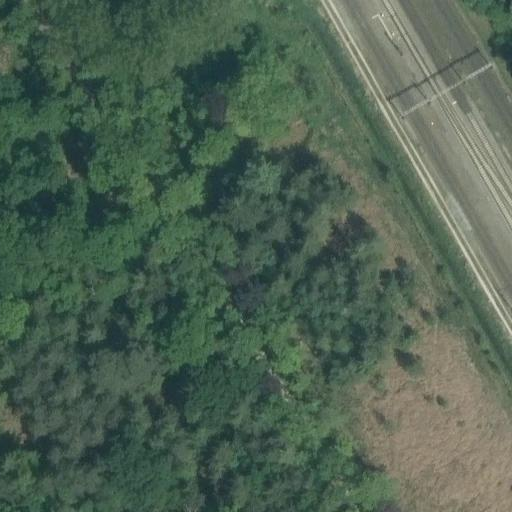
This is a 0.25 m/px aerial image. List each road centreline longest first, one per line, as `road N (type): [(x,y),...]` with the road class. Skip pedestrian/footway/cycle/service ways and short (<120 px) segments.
road 1 (track): [(369,511),(35,0)]
road 2 (track): [(511,414),(312,64),(249,0)]
road 3 (track): [(145,171),(0,265)]
